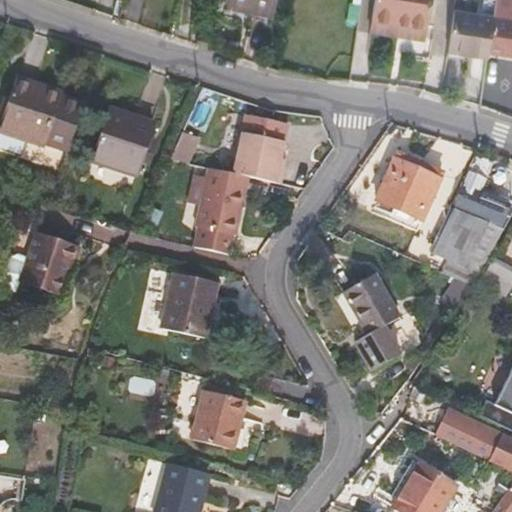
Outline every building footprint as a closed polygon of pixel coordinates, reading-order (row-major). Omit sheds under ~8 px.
[(227,0),(226,3),(252,10),(270,14),(272,0),(227,0)] [(429,0),(376,0),(374,18),(425,27),(429,0)] [(511,4),(496,2),(494,18),(489,53),(511,56),(511,4)] [(268,22),(270,14),(252,10),(251,18),(268,22)] [(450,50),(488,57),(489,53),(494,18),(456,12),(450,50)] [(423,39),(425,27),(374,18),(372,30),(423,39)] [(58,95),(59,92),(16,78),(0,127),(0,149),(19,156),(25,140),(66,153),(84,105),(58,95)] [(136,173),(143,151),(149,136),(153,122),(106,107),(89,157),(136,173)] [(190,164),(200,137),(183,131),(174,158),(190,164)] [(282,143),(241,134),(231,174),(244,178),(278,186),(281,169),(277,168),(282,143)] [(151,154),(156,139),(149,136),(143,151),(151,154)] [(440,174),(395,154),(392,159),(438,179),(440,174)] [(438,179),(392,159),(375,199),(421,219),(438,179)] [(480,192),(487,176),(469,168),(453,206),(502,226),(510,205),(480,192)] [(244,178),(231,174),(208,169),(194,226),(196,226),(191,247),(224,255),(229,234),(231,235),(244,178)] [(371,209),(417,228),(421,219),(375,199),(371,209)] [(480,269),(468,263),(488,223),(452,208),(430,252),(445,260),(439,272),(454,279),(471,287),(480,269)] [(76,218),(72,230),(111,242),(114,230),(76,218)] [(62,274),(66,262),(74,265),(80,247),(35,232),(18,282),(55,295),(62,274)] [(511,290),(511,287),(511,268),(493,259),(484,275),(511,290)] [(62,274),(70,277),(74,265),(66,262),(62,274)] [(206,339),(217,283),(173,272),(160,329),(206,339)] [(373,273),(342,291),(361,325),(366,322),(371,332),(366,335),(352,343),(368,372),(395,357),(379,327),(397,317),(373,273)] [(445,303),(437,317),(447,324),(471,287),(454,279),(441,299),(445,303)] [(406,315),(389,324),(400,347),(418,339),(406,315)] [(361,325),(366,335),(371,332),(366,322),(361,325)] [(435,327),(407,368),(413,373),(421,363),(442,331),(435,327)] [(511,368),(495,406),(486,402),(479,417),(511,432),(511,368)] [(252,390),(269,394),(273,378),(256,373),(252,390)] [(232,450),(244,400),(203,390),(190,440),(232,450)] [(457,426),(450,440),(511,468),(511,445),(483,432),(481,437),(457,426)] [(414,461),(387,506),(394,510),(422,466),(414,461)] [(197,511),(208,473),(167,463),(153,511),(197,511)] [(397,511),(439,511),(454,486),(422,466),(394,510),(397,511)] [(511,511),(511,490),(508,488),(491,511),(511,511)]
